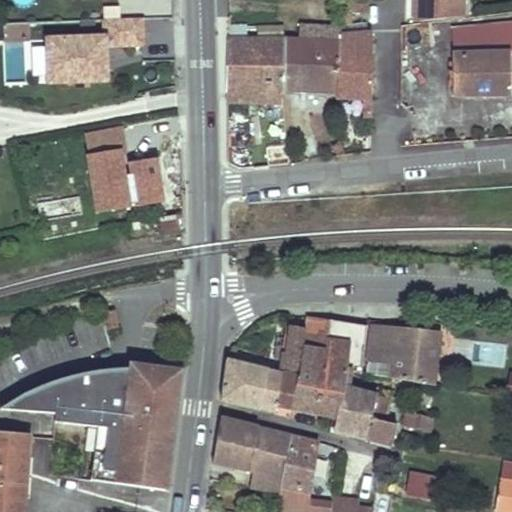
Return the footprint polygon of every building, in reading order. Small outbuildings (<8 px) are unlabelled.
[(434,0),(415,0),(415,20),(435,18),(434,0)] [(434,0),(435,18),(467,13),(467,0),(434,0)] [(106,37),(49,40),(50,84),(109,82),(107,47),(144,46),(142,18),(106,20),(106,37)] [(345,30),(345,36),(370,34),(370,23),(344,24),(345,30)] [(276,40),(275,26),(257,26),(257,41),(276,40)] [(453,55),(453,97),(511,95),(511,56),(511,55),(511,26),(454,32),(455,55),(453,55)] [(345,36),(345,30),(302,28),(301,41),(301,42),(327,43),(327,36),(341,36),(345,36)] [(345,36),(341,36),(338,98),(371,100),(370,34),(345,36)] [(338,98),(341,36),(327,36),(327,43),(301,42),(301,41),(286,40),(287,95),(338,98)] [(257,41),(230,41),(227,94),(287,95),(286,40),(276,40),(257,41)] [(287,95),(227,94),(226,104),(288,106),(287,95)] [(162,202),(156,161),(131,164),(132,172),(127,173),(123,148),(126,147),(123,128),(88,133),(99,212),(132,207),(132,204),(136,204),(137,205),(162,202)] [(115,311),(102,313),(106,330),(118,327),(115,311)] [(325,349),(329,321),(318,319),(308,317),(306,331),(303,347),(325,349)] [(361,373),(367,327),(346,323),(329,321),(325,349),(303,347),(297,376),(280,372),(275,408),(305,413),(333,418),(341,386),(343,373),(361,373)] [(433,386),(439,336),(402,331),(370,327),(366,361),(392,363),(389,377),(433,386)] [(282,358),(280,372),(297,376),(303,347),(306,331),(298,330),(292,329),(288,355),(282,354),(282,358)] [(280,372),(226,360),(223,381),(220,402),(274,414),(275,408),(280,372)] [(96,429),(91,482),(165,493),(168,472),(172,435),(178,384),(163,382),(164,373),(131,369),(130,374),(118,374),(109,375),(88,378),(76,381),(60,385),(17,402),(0,411),(0,412),(54,415),(54,425),(96,429)] [(179,374),(164,373),(163,382),(178,384),(179,374)] [(387,399),(341,386),(333,418),(331,430),(348,435),(364,440),(370,419),(382,422),(387,399)] [(431,418),(407,413),(404,427),(417,430),(429,432),(431,418)] [(382,422),(370,419),(364,440),(377,443),(391,446),(396,426),(382,422)] [(291,436),(221,420),(218,437),(213,465),(253,473),(250,489),(279,495),(291,436)] [(22,511),(28,437),(0,435),(0,511),(22,511)] [(315,455),(316,443),(291,436),(279,495),(276,511),(330,511),(332,505),(307,502),(309,490),(312,474),(315,455)] [(511,463),(504,462),(501,481),(511,482),(511,463)] [(436,479),(409,474),(405,493),(432,499),(436,479)] [(511,511),(511,482),(501,481),(495,511),(511,511)] [(358,502),(332,499),(332,505),(330,511),(371,511),(372,510),(358,508),(358,502)]
